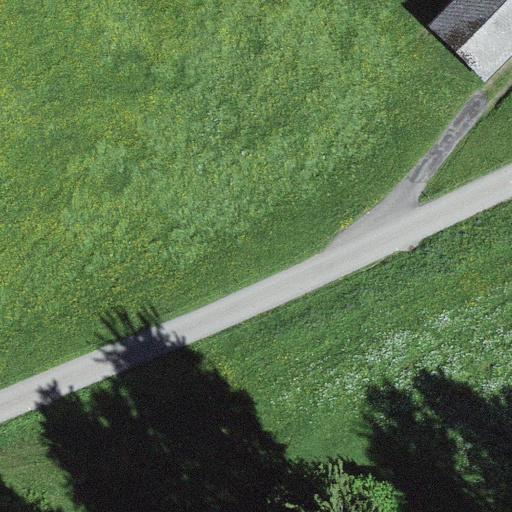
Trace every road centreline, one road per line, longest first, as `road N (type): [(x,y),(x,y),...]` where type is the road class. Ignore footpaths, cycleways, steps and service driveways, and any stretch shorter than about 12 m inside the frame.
road 1 (unclassified): [(511,180),(0,408)]
road 2 (track): [(511,93),(358,255)]
